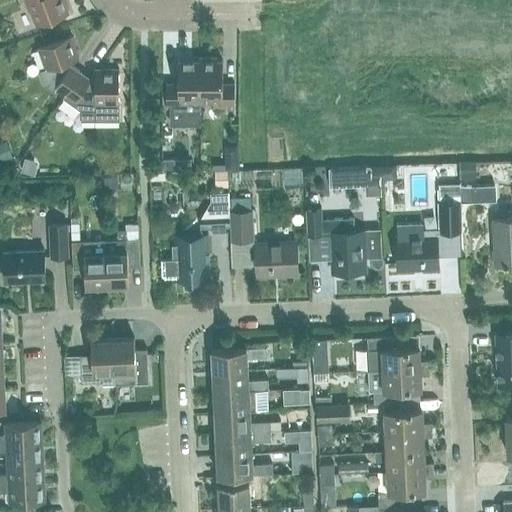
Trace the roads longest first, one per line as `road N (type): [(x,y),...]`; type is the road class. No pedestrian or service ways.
road 1 (residential): [(69,511),(58,323),(72,314),(171,313)]
road 2 (residential): [(171,313),(456,308)]
road 3 (residential): [(464,511),(456,308)]
road 4 (residential): [(181,511),(171,313)]
